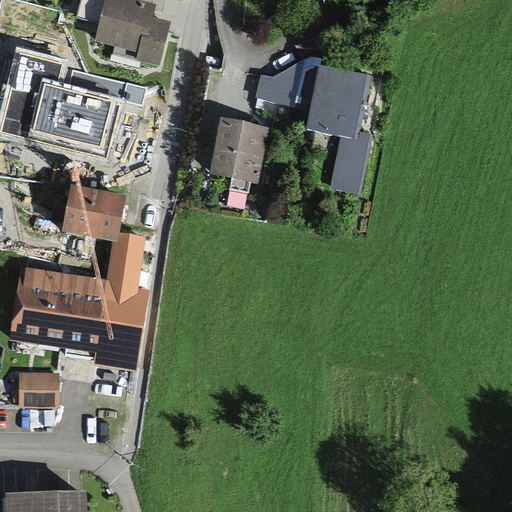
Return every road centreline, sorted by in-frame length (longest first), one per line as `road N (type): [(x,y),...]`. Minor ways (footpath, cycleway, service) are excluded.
road 1 (residential): [(203,0),(160,190)]
road 2 (residential): [(132,511),(111,470),(93,457),(0,445)]
